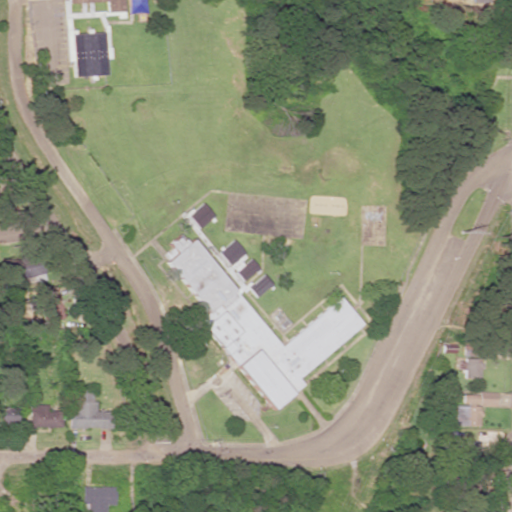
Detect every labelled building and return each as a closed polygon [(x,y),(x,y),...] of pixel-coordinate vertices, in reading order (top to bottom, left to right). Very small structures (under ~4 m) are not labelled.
[(122,0),(123,11),(106,12),(106,1),(67,3),(66,0),(122,0)] [(144,0),(145,13),(127,14),(126,0),(144,0)] [(72,76),(69,34),(102,31),(105,74),(72,76)] [(185,216),(196,229),(212,216),(201,203),(185,216)] [(191,239),(186,243),(178,233),(167,245),(174,252),(165,262),(207,314),(198,322),(272,411),(302,386),(296,380),(361,324),(338,297),(280,346),(191,239)] [(218,250),(239,282),(257,270),(249,257),(246,259),(233,240),(218,250)] [(42,282),(45,267),(10,259),(1,303),(8,304),(10,293),(17,295),(21,278),(42,282)] [(246,288),(254,297),(270,284),(262,275),(246,288)] [(43,323),(62,318),(55,289),(36,294),(43,323)] [(462,378),(478,379),(478,359),(463,358),(462,378)] [(70,428),(110,427),(109,411),(92,411),(92,390),(69,390),(70,428)] [(494,392),(476,392),(476,395),(461,395),(461,405),(493,406),(494,392)] [(46,405),(28,405),(28,427),(58,427),(58,411),(46,411),(46,405)] [(445,426),(477,426),(478,406),(446,405),(445,426)] [(16,408),(0,407),(0,423),(15,424),(16,408)] [(468,442),(467,435),(455,435),(456,463),(477,462),(476,442),(468,442)] [(103,511),(104,505),(112,505),(113,487),(80,486),(79,511),(103,511)]
